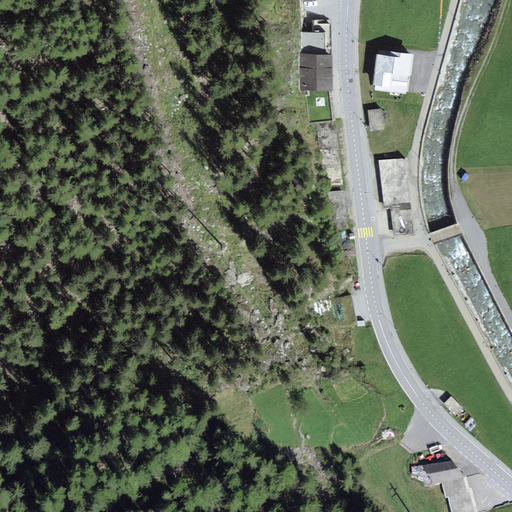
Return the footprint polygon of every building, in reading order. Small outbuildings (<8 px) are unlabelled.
[(313,28),(328,29),(328,19),(313,18),(313,28)] [(298,57),(298,93),(307,93),(328,93),(328,56),(322,56),(322,35),(301,35),(301,57),(298,57)] [(390,53),(378,51),(373,86),(408,91),(414,51),(390,47),(390,53)] [(316,123),(325,188),(342,186),(328,93),(307,93),(310,124),(316,123)] [(367,113),(369,133),(382,131),(379,111),(367,113)] [(390,206),(393,238),(413,236),(403,161),(378,162),(382,207),(390,206)] [(326,194),(330,233),(346,231),(343,192),(326,194)] [(333,331),(355,327),(350,298),(328,302),(333,331)] [(443,407),(455,418),(462,411),(451,399),(443,407)] [(421,468),(432,489),(442,486),(465,480),(450,465),(421,468)] [(442,486),(448,511),(473,511),(465,480),(442,486)]
